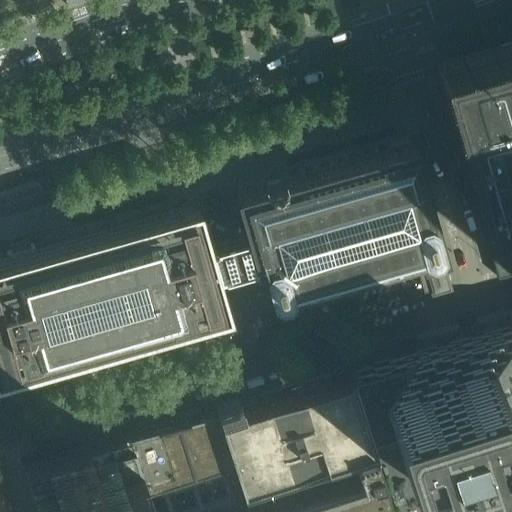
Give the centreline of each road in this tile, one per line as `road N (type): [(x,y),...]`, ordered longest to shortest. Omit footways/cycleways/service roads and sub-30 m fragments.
road 1 (residential): [(0,433),(490,302)]
road 2 (residential): [(380,30),(417,78),(490,302)]
road 3 (secondary): [(0,163),(207,104),(232,73)]
road 4 (secondary): [(0,139),(232,73)]
road 5 (secondary): [(188,0),(0,63)]
road 6 (secondary): [(232,73),(380,30)]
